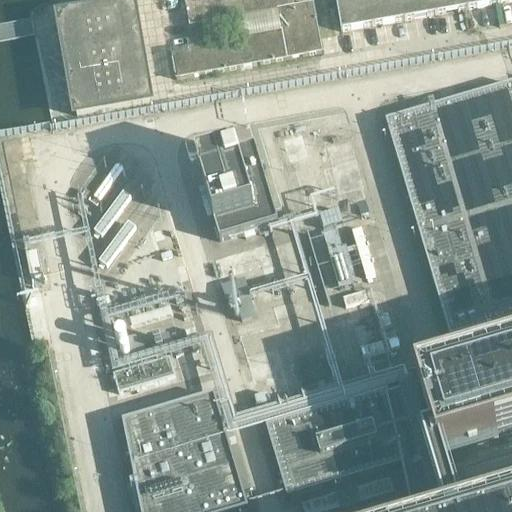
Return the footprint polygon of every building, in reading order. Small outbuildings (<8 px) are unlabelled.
[(295,9),(293,0),(192,0),(185,1),(190,28),(218,23),(277,13),(295,9)] [(373,27),(368,0),(335,0),(341,33),(373,27)] [(405,22),(400,0),(368,0),(373,27),(405,22)] [(436,16),(433,0),(400,0),(405,22),(436,16)] [(468,11),(466,0),(433,0),(436,16),(468,11)] [(500,5),(498,0),(466,0),(468,11),(500,5)] [(322,55),(318,37),(313,6),(295,9),(277,13),(281,35),(172,54),(176,81),(322,55)] [(133,9),(60,21),(77,117),(149,105),(133,9)] [(281,35),(277,13),(218,23),(222,45),(281,35)] [(222,45),(218,23),(190,28),(194,50),(222,45)] [(511,511),(511,506),(492,511),(458,511),(442,455),(511,434),(511,85),(386,123),(450,341),(505,324),(511,346),(511,356),(418,384),(420,391),(389,400),(388,393),(266,429),(287,501),(402,467),(411,511),(511,511)] [(255,148),(197,166),(220,243),(278,226),(255,148)] [(309,201),(321,198),(310,163),(299,167),(309,201)] [(383,350),(391,348),(389,338),(381,341),(375,319),(382,317),(380,309),(372,311),(366,292),(345,299),(365,368),(387,361),(383,350)] [(184,333),(187,343),(195,341),(192,331),(184,333)] [(293,364),(300,387),(323,381),(316,358),(293,364)] [(118,396),(175,379),(169,360),(113,377),(118,396)] [(122,425),(140,511),(248,511),(215,398),(122,425)]
